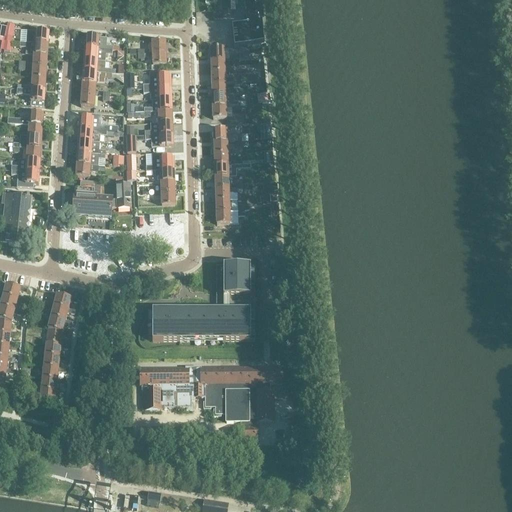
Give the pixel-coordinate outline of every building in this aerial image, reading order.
[(265,44),(259,0),(247,0),(244,0),(246,24),(233,26),(235,47),(265,44)] [(223,20),(223,15),(223,13),(220,13),(220,12),(218,12),(218,13),(214,14),(214,20),(223,20)] [(48,46),(49,34),(36,33),(35,45),(48,46)] [(98,51),(99,39),(86,38),(85,50),(98,51)] [(166,54),(165,43),(152,43),(152,55),(166,54)] [(47,57),(48,46),(35,45),(27,44),(20,44),(20,48),(26,49),(26,56),(34,56),(47,57)] [(224,61),(224,49),(211,50),(211,62),(224,61)] [(97,62),(98,51),(85,50),(84,61),(97,62)] [(166,66),(166,54),(152,55),(153,67),(166,66)] [(47,69),(47,57),(34,56),(33,68),(47,69)] [(105,70),(105,63),(97,62),(84,61),(83,73),(97,74),(105,75),(111,75),(111,71),(105,70)] [(225,73),(224,61),(211,62),(211,74),(225,73)] [(46,80),(47,69),(33,68),(32,80),(46,80)] [(96,86),(97,74),(83,73),(82,85),(96,86)] [(240,84),(240,80),(225,80),(225,73),(211,74),(212,85),(225,85),(233,84),(240,84)] [(171,90),(171,78),(157,78),(158,85),(150,86),(139,86),(139,91),(171,90)] [(45,92),(46,80),(32,80),(32,91),(45,92)] [(95,97),(96,86),(82,85),(82,96),(95,97)] [(226,96),(225,85),(212,85),(212,97),(226,96)] [(44,104),(45,92),(32,91),(24,90),(24,91),(17,90),(17,94),(31,95),(31,103),(44,104)] [(172,101),(171,90),(139,91),(128,91),(128,95),(158,94),(158,102),(172,101)] [(94,109),(95,97),(82,96),(81,108),(94,109)] [(234,104),(234,96),(226,96),(212,97),(213,109),(226,108),(234,108),(241,108),(240,103),(234,104)] [(172,113),(172,101),(158,102),(158,109),(135,110),(135,114),(151,114),(159,113),(172,113)] [(226,120),(226,108),(213,109),(213,121),(226,120)] [(172,125),(172,113),(159,113),(159,125),(172,125)] [(43,127),(43,116),(30,115),(30,121),(11,120),(10,125),(15,126),(43,127)] [(101,128),(101,121),(80,119),(79,131),(93,132),(101,133),(107,133),(107,129),(101,128)] [(173,136),(172,125),(159,125),(159,137),(173,136)] [(42,139),(43,127),(15,126),(14,130),(21,130),(21,131),(29,131),(28,138),(42,139)] [(92,144),(93,132),(79,131),(79,143),(92,144)] [(242,143),(242,139),(227,139),(227,131),(214,132),(214,144),(227,143),(235,143),(242,143)] [(173,148),(173,136),(159,137),(160,149),(173,148)] [(41,151),(42,139),(28,138),(28,150),(41,151)] [(99,152),(100,144),(92,144),(79,143),(78,154),(91,155),(106,156),(106,152),(99,152)] [(228,155),(227,143),(214,144),(214,156),(228,155)] [(40,162),(41,151),(28,150),(27,161),(40,162)] [(98,167),(99,160),(105,160),(106,156),(91,155),(78,154),(77,166),(90,167),(98,167)] [(243,166),(242,162),(228,163),(228,155),(214,156),(215,167),(243,166)] [(174,172),(174,160),(160,160),(160,162),(161,172),(174,172)] [(39,174),(40,162),(27,161),(26,173),(39,174)] [(89,179),(90,167),(77,166),(76,178),(89,179)] [(229,178),(228,171),(243,170),(243,166),(215,167),(215,179),(229,178)] [(174,183),(174,172),(161,172),(161,184),(174,183)] [(38,186),(39,174),(26,173),(25,185),(38,186)] [(229,190),(229,178),(215,179),(216,191),(229,190)] [(175,195),(174,183),(161,184),(161,191),(147,192),(143,192),(143,196),(144,196),(161,195),(175,195)] [(131,210),(130,186),(116,186),(117,202),(113,202),(113,201),(94,200),(74,198),(73,218),(72,219),(73,220),(74,220),(76,221),(77,221),(79,221),(81,221),(82,221),(83,221),(85,220),(86,220),(86,219),(111,221),(112,215),(111,215),(112,209),(117,210),(131,210)] [(94,190),(80,189),(75,188),(74,198),(94,200),(94,190)] [(229,202),(229,194),(229,190),(216,191),(216,202),(229,202)] [(175,207),(175,195),(161,195),(144,196),(144,201),(158,200),(162,200),(162,208),(175,207)] [(27,247),(30,215),(32,199),(29,198),(30,198),(29,198),(3,196),(2,206),(5,206),(1,244),(27,247)] [(230,213),(229,202),(216,202),(216,214),(230,213)] [(230,225),(230,213),(216,214),(217,226),(230,225)] [(251,298),(251,282),(251,267),(233,267),(230,267),(223,267),(223,268),(223,282),(223,297),(223,315),(180,315),(180,312),(152,312),(152,315),(152,325),(152,327),(152,330),(152,340),(152,343),(180,343),(180,340),(194,340),(209,340),(223,340),(223,343),(251,343),(251,327),(251,298)] [(18,300),(20,293),(21,289),(20,289),(6,285),(3,297),(18,301),(18,300)] [(69,310),(71,303),(71,300),(71,299),(57,296),(54,307),(68,311),(69,310)] [(15,311),(17,304),(18,301),(3,297),(0,308),(15,312),(15,311)] [(66,321),(68,314),(68,311),(54,307),(51,319),(66,322),(66,321)] [(12,324),(14,315),(15,312),(0,308),(0,309),(0,320),(12,324)] [(62,334),(65,325),(66,322),(51,319),(48,330),(62,334)] [(10,336),(12,324),(0,320),(0,335),(10,336)] [(61,346),(62,334),(48,330),(45,330),(44,331),(48,332),(47,345),(61,347),(61,346)] [(9,347),(10,340),(10,336),(0,335),(0,347),(9,348),(9,347)] [(60,358),(61,350),(61,347),(47,345),(46,345),(45,357),(60,358)] [(8,359),(9,351),(9,348),(0,347),(0,358),(8,360),(8,359)] [(59,369),(59,362),(60,358),(45,357),(44,368),(59,370),(59,369)] [(57,381),(58,373),(59,370),(44,368),(42,380),(57,382),(57,381)] [(208,393),(207,386),(201,386),(201,370),(201,369),(185,369),(185,371),(140,371),(140,387),(145,387),(145,395),(143,395),(143,407),(145,407),(145,412),(162,412),(162,410),(187,410),(187,412),(193,411),(193,405),(192,405),(192,400),(205,400),(205,393),(208,393)] [(274,423),(274,392),(270,392),(269,385),(282,385),(282,369),(201,370),(201,386),(207,386),(208,393),(205,393),(206,404),(204,404),(204,410),(211,410),(211,409),(216,408),(216,411),(214,411),(214,418),(221,418),(221,416),(226,416),(226,424),(241,424),(241,428),(236,428),(236,444),(258,444),(258,428),(258,424),(274,423)] [(56,392),(57,385),(57,382),(42,380),(41,392),(56,393),(56,392)] [(55,405),(56,397),(56,393),(41,392),(40,404),(55,405)] [(149,494),(147,502),(160,504),(161,496),(149,494)] [(227,511),(227,510),(228,506),(204,503),(202,511),(227,511)]
